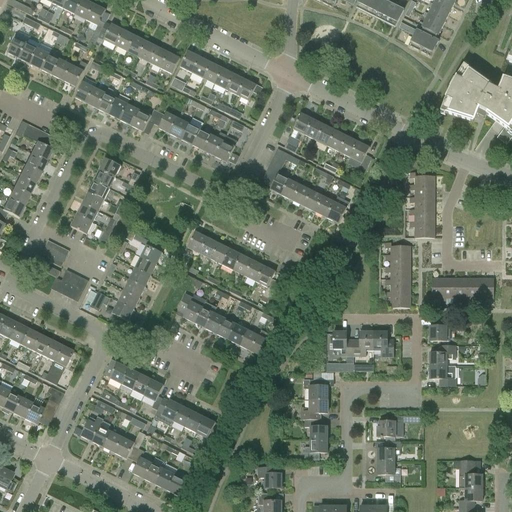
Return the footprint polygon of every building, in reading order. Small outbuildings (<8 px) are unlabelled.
[(63,10),(68,0),(54,0),(52,4),(63,10)] [(75,15),(82,0),(68,0),(63,10),(75,15)] [(86,21),(94,5),(84,0),(82,0),(75,15),(86,21)] [(316,0),(333,8),(337,0),(342,0),(354,6),(356,1),(355,0),(316,0)] [(360,0),(356,8),(366,13),(372,0),(360,0)] [(376,18),(384,1),(382,0),(372,0),(366,13),(376,18)] [(435,0),(433,5),(430,3),(428,7),(431,9),(448,17),(453,7),(437,0),(435,0)] [(386,23),(394,6),(384,1),(376,18),(386,23)] [(32,16),(35,11),(23,5),(20,11),(32,16)] [(94,5),(86,21),(91,24),(89,27),(90,29),(95,32),(89,44),(94,47),(97,40),(106,24),(101,22),(106,11),(94,5)] [(396,28),(404,11),(394,6),(386,23),(396,28)] [(431,9),(428,15),(425,13),(423,17),(426,19),(427,19),(443,27),(448,17),(431,9)] [(25,18),(22,23),(34,29),(37,24),(25,18)] [(427,19),(426,19),(423,25),(420,23),(418,26),(423,29),(437,36),(437,35),(438,36),(443,27),(427,19)] [(104,41),(115,47),(124,31),(123,30),(125,28),(118,24),(117,27),(112,25),(111,27),(106,24),(97,40),(103,43),(104,41)] [(417,31),(417,32),(401,24),(399,29),(414,36),(409,46),(431,57),(439,42),(435,40),(437,36),(423,29),(421,33),(417,31)] [(127,53),(135,36),(124,31),(115,47),(127,53)] [(58,39),(55,44),(64,48),(68,40),(59,35),(57,39),(58,39)] [(138,58),(146,42),(135,36),(127,53),(138,58)] [(16,38),(7,54),(19,60),(27,43),(16,38)] [(149,64),(157,47),(146,42),(138,58),(149,64)] [(27,43),(19,60),(30,65),(38,49),(27,43)] [(160,69),(168,53),(157,47),(149,64),(160,69)] [(38,49),(30,65),(41,71),(50,55),(38,49)] [(192,74),(200,57),(188,52),(180,68),(192,74)] [(172,75),(180,59),(168,53),(160,69),(172,75)] [(50,55),(41,71),(53,77),(61,60),(50,55)] [(203,79),(211,63),(200,57),(192,74),(203,79)] [(61,60),(53,77),(64,82),(72,66),(61,60)] [(76,88),(84,72),(87,65),(82,62),(78,69),(72,66),(64,82),(76,88)] [(105,69),(93,63),(90,68),(102,74),(105,69)] [(214,85),(223,69),(211,63),(203,79),(214,85)] [(511,79),(506,78),(505,77),(502,87),(500,91),(491,87),(492,85),(469,68),(464,65),(461,71),(458,74),(456,78),(454,81),(453,84),(451,87),(450,90),(448,94),(446,99),(444,103),(441,112),(473,122),(477,113),(478,111),(486,115),(505,128),(497,138),(507,145),(511,137),(511,79)] [(225,91),(234,75),(223,69),(214,85),(225,91)] [(237,97),(245,80),(234,75),(225,91),(237,97)] [(245,80),(237,97),(248,102),(257,86),(245,80)] [(87,105),(95,88),(83,82),(75,99),(87,105)] [(95,88),(87,105),(98,110),(106,94),(95,88)] [(106,94),(98,110),(109,116),(117,100),(113,97),(114,95),(114,94),(114,92),(113,91),(109,89),(106,94)] [(117,100),(109,116),(120,122),(128,105),(117,100)] [(128,105),(120,122),(131,127),(139,111),(128,105)] [(231,109),(228,114),(240,120),(243,115),(231,109)] [(211,110),(209,115),(220,120),(222,116),(211,110)] [(139,111),(131,127),(143,133),(149,122),(154,125),(159,114),(154,111),(151,117),(139,111)] [(170,135),(178,119),(166,113),(165,116),(159,114),(154,125),(159,128),(158,129),(170,135)] [(305,136),(313,120),(301,114),(293,130),(299,133),(295,140),(301,143),(305,136)] [(178,119),(170,135),(181,141),(189,124),(178,119)] [(313,120),(305,136),(316,142),(324,125),(313,120)] [(22,136),(27,125),(22,122),(15,136),(21,139),(22,136)] [(242,133),(245,128),(233,122),(231,127),(242,133)] [(189,124),(181,141),(193,147),(201,130),(189,124)] [(27,125),(22,136),(27,138),(32,127),(27,125)] [(324,125),(316,142),(327,148),(336,131),(324,125)] [(32,127),(27,138),(33,141),(38,130),(32,127)] [(36,143),(37,143),(38,143),(43,133),(38,130),(33,141),(36,143)] [(201,130),(193,147),(204,152),(212,136),(201,130)] [(339,153),(347,137),(336,131),(327,148),(339,153)] [(38,143),(43,146),(49,136),(43,133),(38,143)] [(212,136),(204,152),(215,158),(226,136),(220,133),(218,138),(212,136)] [(0,142),(0,147),(4,150),(10,138),(4,135),(0,142)] [(43,146),(49,149),(54,138),(49,136),(43,146)] [(226,136),(215,158),(227,164),(235,147),(237,143),(226,137),(226,136)] [(347,137),(339,153),(350,159),(358,142),(347,137)] [(358,142),(350,159),(361,164),(360,167),(366,171),(372,159),(366,156),(370,148),(358,142)] [(31,154),(47,163),(53,151),(49,149),(43,146),(38,143),(37,143),(36,143),(31,154)] [(298,149),(287,143),(284,149),(296,154),(298,149)] [(286,161),(288,162),(289,161),(298,165),(300,161),(277,150),(275,155),(286,161)] [(25,166),(42,174),(47,163),(31,154),(25,166)] [(272,160),(283,166),(286,161),(275,155),(272,160)] [(99,171),(116,179),(122,167),(105,159),(99,171)] [(283,166),(272,160),(269,166),(281,171),(283,166)] [(20,177),(36,185),(42,174),(25,166),(20,177)] [(277,176),(278,174),(279,175),(281,171),(269,166),(267,171),(277,176)] [(116,179),(99,171),(94,182),(110,190),(116,179)] [(275,182),(277,176),(267,171),(264,176),(275,182)] [(329,187),(334,178),(322,172),(320,176),(326,179),(326,180),(327,180),(325,185),(329,187)] [(128,185),(133,188),(139,176),(134,173),(128,185)] [(290,180),(279,175),(278,174),(277,176),(275,182),(272,187),(270,191),(282,197),(290,180)] [(434,186),(435,186),(435,177),(415,177),(415,174),(409,174),(409,179),(415,180),(415,186),(415,190),(435,190),(434,190),(434,186)] [(272,187),(275,182),(264,176),(261,182),(272,187)] [(14,188),(30,196),(36,185),(20,177),(14,188)] [(290,180),(282,197),(293,202),(301,186),(290,180)] [(110,190),(94,182),(88,193),(104,201),(110,190)] [(133,188),(128,185),(123,183),(122,187),(126,189),(131,191),(133,188)] [(301,186),(293,202),(304,208),(312,192),(301,186)] [(434,198),(435,198),(435,190),(415,190),(415,186),(409,186),(409,192),(415,192),(415,198),(415,202),(435,202),(434,202),(434,198)] [(8,199),(25,208),(30,196),(14,188),(8,199)] [(312,192),(304,208),(316,214),(324,197),(312,192)] [(104,201),(88,193),(82,204),(99,213),(104,201)] [(324,197),(316,214),(327,219),(335,203),(324,197)] [(339,225),(347,209),(349,204),(338,198),(335,203),(327,219),(339,225)] [(434,210),(435,210),(435,202),(415,202),(415,198),(409,199),(409,204),(415,204),(415,211),(415,214),(435,214),(434,214),(434,210)] [(25,208),(8,199),(3,211),(0,209),(0,216),(5,219),(8,214),(19,219),(25,208)] [(116,207),(118,209),(122,211),(125,205),(121,203),(119,202),(116,207)] [(77,216),(93,224),(99,213),(82,204),(77,216)] [(113,220),(117,222),(122,211),(118,209),(113,220)] [(433,222),(434,222),(435,214),(415,214),(415,211),(409,211),(409,216),(415,216),(415,223),(415,227),(434,227),(434,226),(433,226),(433,222)] [(93,224),(77,216),(71,227),(87,235),(93,224)] [(433,235),(434,235),(434,227),(415,227),(415,223),(409,223),(409,228),(415,229),(415,239),(434,239),(433,239),(433,235)] [(105,230),(111,233),(114,228),(108,225),(105,230)] [(111,233),(105,230),(100,242),(105,245),(111,233)] [(199,255),(208,238),(196,232),(188,249),(199,255)] [(208,238),(199,255),(211,260),(219,244),(208,238)] [(46,246),(56,252),(59,246),(48,241),(46,246)] [(219,244),(211,260),(222,266),(230,250),(219,244)] [(409,256),(410,256),(410,247),(391,247),(391,244),(385,244),(385,250),(391,250),(391,256),(391,260),(410,260),(409,260),(409,256)] [(43,252),(54,257),(56,252),(46,246),(43,252)] [(59,246),(56,252),(67,257),(69,252),(59,246)] [(140,257),(157,266),(163,254),(146,246),(140,257)] [(230,250),(222,266),(233,272),(241,255),(230,250)] [(51,263),(54,257),(43,252),(40,257),(51,263)] [(56,252),(54,257),(64,262),(67,257),(56,252)] [(241,255),(233,272),(244,277),(253,261),(241,255)] [(409,268),(410,268),(410,260),(391,260),(391,256),(385,256),(385,262),(391,262),(391,268),(391,272),(410,272),(409,272),(409,268)] [(48,268),(51,263),(40,257),(37,263),(48,268)] [(61,268),(64,262),(54,257),(51,263),(61,268)] [(157,266),(140,257),(135,269),(151,277),(157,266)] [(256,283),(264,267),(253,261),(244,277),(256,283)] [(48,268),(37,263),(35,268),(45,273),(48,268)] [(57,279),(61,272),(49,267),(46,273),(57,279)] [(264,267),(256,283),(267,289),(263,297),(269,300),(277,283),(272,280),(276,272),(264,267)] [(409,280),(410,280),(410,272),(391,272),(391,268),(385,269),(385,274),(391,274),(391,281),(391,284),(410,285),(410,284),(409,284),(409,280)] [(151,277),(135,269),(129,280),(146,288),(151,277)] [(62,281),(67,284),(72,273),(67,271),(62,281)] [(72,273),(67,284),(72,287),(78,276),(72,273)] [(78,276),(72,287),(78,289),(83,279),(78,276)] [(56,279),(51,289),(56,292),(62,281),(56,279)] [(83,279),(78,289),(83,292),(89,281),(83,279)] [(123,291),(140,299),(146,288),(129,280),(123,291)] [(191,286),(200,290),(203,284),(194,280),(191,286)] [(440,281),(440,280),(431,280),(431,299),(426,299),(426,305),(434,305),(434,300),(440,300),(444,300),(444,280),(444,281),(440,281)] [(452,281),(452,280),(444,280),(444,300),(440,300),(440,305),(446,305),(446,300),(453,300),(456,300),(456,280),(456,281),(452,281)] [(464,281),(464,280),(456,280),(456,300),(453,300),(453,305),(459,305),(458,300),(465,300),(469,300),(469,280),(468,280),(468,281),(464,281)] [(477,281),(477,280),(469,280),(469,300),(465,300),(465,305),(471,305),(471,300),(477,300),(481,300),(481,280),(481,281),(477,281)] [(489,281),(489,280),(481,280),(481,300),(477,300),(478,305),(483,305),(483,300),(494,300),(494,280),(493,280),(493,281),(489,281)] [(62,281),(56,292),(61,295),(67,284),(62,281)] [(409,292),(410,292),(410,285),(391,284),(391,281),(385,281),(385,286),(391,286),(390,293),(390,297),(410,297),(410,296),(409,296),(409,292)] [(72,287),(67,284),(61,295),(67,297),(72,287)] [(78,289),(72,287),(67,297),(72,300),(78,289)] [(83,292),(78,289),(72,300),(78,303),(83,292)] [(118,303),(134,311),(140,299),(123,291),(118,303)] [(218,291),(214,299),(220,302),(220,301),(224,294),(218,291)] [(104,296),(98,293),(90,308),(98,312),(106,297),(104,296)] [(409,305),(410,305),(410,297),(390,297),(390,293),(385,293),(385,298),(390,299),(390,309),(410,309),(409,309),(409,305)] [(220,301),(226,304),(228,301),(230,297),(224,294),(220,301)] [(195,324),(203,308),(206,302),(195,295),(193,298),(185,295),(181,305),(188,308),(183,318),(195,324)] [(241,302),(237,310),(242,313),(244,309),(246,305),(241,302)] [(134,311),(118,303),(112,314),(128,323),(134,311)] [(244,309),(256,315),(258,311),(246,305),(244,309)] [(203,308),(195,324),(206,330),(214,313),(203,308)] [(214,313),(206,330),(217,335),(225,319),(214,313)] [(5,318),(0,327),(0,336),(8,340),(16,324),(5,318)] [(225,319),(217,335),(228,341),(237,325),(225,319)] [(449,342),(449,327),(449,321),(441,321),(441,327),(429,327),(429,342),(449,342)] [(16,324),(8,340),(19,346),(27,329),(16,324)] [(237,325),(228,341),(240,347),(248,330),(237,325)] [(27,329),(19,346),(30,351),(39,335),(27,329)] [(251,353),(259,336),(248,330),(240,347),(251,353)] [(259,336),(251,353),(263,358),(271,342),(273,338),(262,332),(260,336),(259,336)] [(333,350),(341,350),(341,358),(353,358),(353,341),(347,340),(347,333),(333,333),(333,350)] [(373,352),(373,333),(360,333),(360,341),(353,341),(353,358),(366,358),(366,352),(373,352)] [(393,343),(387,343),(387,333),(373,333),(373,352),(381,352),(381,358),(393,358),(393,343)] [(39,335),(30,351),(42,357),(50,340),(39,335)] [(50,340),(42,357),(53,363),(61,346),(50,340)] [(47,375),(44,381),(56,386),(59,381),(53,378),(56,371),(59,372),(63,371),(73,352),(61,346),(53,363),(47,375)] [(429,367),(446,367),(446,361),(456,361),(456,347),(439,347),(439,354),(429,354),(429,367)] [(28,358),(24,366),(23,365),(21,370),(27,373),(29,369),(30,369),(34,361),(28,358)] [(104,376),(110,378),(109,380),(121,385),(129,369),(117,363),(116,365),(110,363),(104,376)] [(345,365),(345,373),(353,373),(353,366),(353,365),(347,365),(345,365)] [(446,367),(429,367),(429,380),(439,380),(439,388),(456,388),(456,374),(446,374),(446,367)] [(129,369),(121,385),(132,391),(140,375),(129,369)] [(144,397),(152,380),(140,375),(132,391),(144,397)] [(152,380),(144,397),(155,403),(152,409),(157,412),(163,400),(158,397),(163,386),(152,380)] [(309,401),(328,401),(328,387),(321,387),(321,381),(304,381),(304,390),(309,390),(309,401)] [(10,393),(0,387),(0,408),(2,409),(10,393)] [(51,395),(61,400),(64,395),(50,388),(47,394),(51,395)] [(103,392),(100,398),(112,403),(115,398),(103,392)] [(8,415),(9,413),(13,415),(21,398),(10,393),(2,409),(1,411),(8,415)] [(61,400),(51,395),(48,401),(59,406),(61,400)] [(21,398),(13,415),(24,420),(33,404),(21,398)] [(120,402),(115,398),(112,403),(123,409),(125,405),(120,402)] [(173,423),(182,406),(169,400),(169,401),(164,398),(163,400),(157,412),(154,419),(171,428),(173,423)] [(59,406),(48,401),(45,406),(56,411),(59,406)] [(107,413),(110,407),(99,401),(96,407),(107,413)] [(328,401),(309,401),(309,409),(300,409),(300,421),(304,421),(321,421),(321,415),(328,415),(328,401)] [(36,426),(38,422),(41,417),(43,412),(44,410),(44,409),(33,404),(24,420),(36,426)] [(44,410),(43,412),(53,417),(56,411),(45,406),(44,409),(44,410)] [(182,406),(173,423),(185,428),(193,412),(182,406)] [(43,412),(41,417),(51,422),(53,417),(43,412)] [(196,434),(204,418),(193,412),(185,428),(196,434)] [(41,417),(38,422),(48,427),(51,422),(41,417)] [(383,439),(383,438),(403,438),(403,417),(387,417),(387,423),(379,423),(379,429),(377,429),(377,438),(381,438),(381,439),(383,439)] [(92,443),(103,422),(103,421),(97,418),(96,421),(90,418),(89,421),(81,438),(92,443)] [(204,418),(196,434),(193,439),(205,445),(207,439),(207,440),(209,436),(216,423),(204,418)] [(310,441),(328,441),(328,428),(321,428),(321,421),(304,421),(304,429),(310,429),(310,441)] [(103,422),(92,443),(104,449),(112,433),(108,431),(110,426),(103,422)] [(74,434),(80,437),(83,431),(77,427),(74,434)] [(115,455),(123,438),(112,433),(104,449),(115,455)] [(123,438),(115,455),(127,461),(128,459),(133,461),(138,450),(145,436),(142,434),(139,433),(136,441),(131,439),(130,442),(123,438)] [(319,461),(319,454),(328,454),(328,441),(310,441),(310,448),(304,448),(304,461),(319,461)] [(377,464),(395,463),(395,456),(400,456),(400,443),(385,443),(385,450),(377,450),(377,464)] [(144,480),(152,464),(142,458),(144,453),(138,450),(133,461),(138,464),(133,475),(144,480)] [(459,477),(459,490),(465,490),(482,490),(482,477),(481,477),(481,462),(453,462),(453,469),(459,469),(459,477)] [(395,463),(377,464),(377,476),(385,476),(385,483),(400,483),(400,470),(395,470),(395,463)] [(152,464),(144,480),(155,486),(164,469),(152,464)] [(167,492),(175,475),(177,470),(166,465),(164,470),(164,469),(155,486),(167,492)] [(275,475),(276,468),(258,468),(258,480),(265,480),(265,482),(263,482),(261,484),(261,488),(263,490),(281,490),(281,475),(275,475)] [(16,485),(10,482),(13,475),(2,469),(0,473),(0,488),(11,494),(16,485)] [(175,475),(167,492),(178,497),(182,490),(188,493),(194,481),(187,478),(186,481),(175,475)] [(482,490),(465,490),(465,502),(459,502),(459,509),(474,509),(474,503),(482,503),(482,490)] [(264,511),(281,511),(281,502),(274,502),(274,495),(258,494),(258,506),(264,506),(264,511)]
